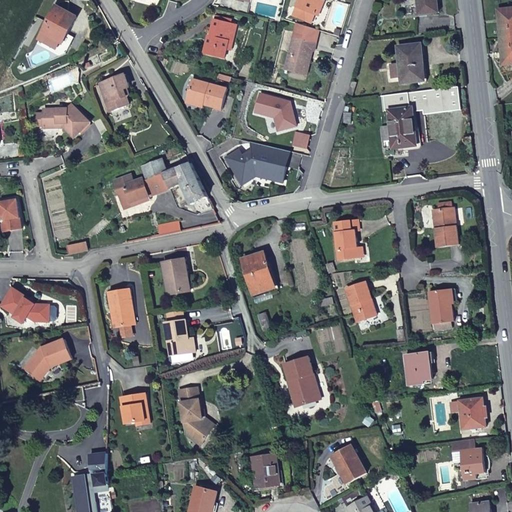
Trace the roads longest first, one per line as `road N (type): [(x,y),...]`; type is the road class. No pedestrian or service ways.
road 1 (residential): [(366,0),(301,205)]
road 2 (unclassified): [(133,46),(237,218)]
road 3 (secondary): [(489,176),(469,0)]
road 4 (secondary): [(511,364),(492,208)]
road 5 (residential): [(223,232),(97,256),(82,268)]
road 6 (residential): [(262,350),(251,336),(223,232)]
